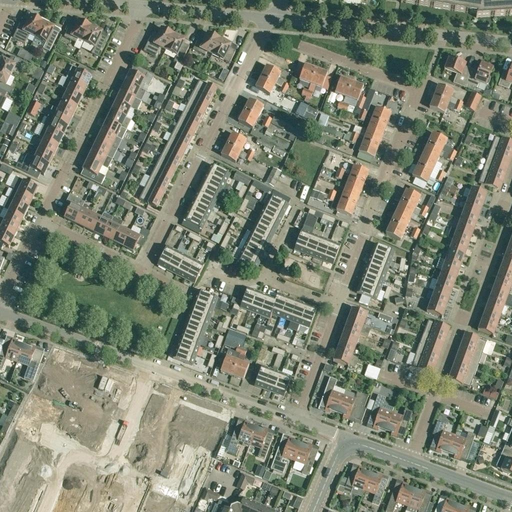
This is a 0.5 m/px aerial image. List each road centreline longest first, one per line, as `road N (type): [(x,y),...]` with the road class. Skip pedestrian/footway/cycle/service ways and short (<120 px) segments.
road 1 (residential): [(140,271),(270,19)]
road 2 (residential): [(511,42),(270,19)]
road 3 (residential): [(38,222),(143,6)]
road 4 (residential): [(338,306),(419,90)]
road 5 (residential): [(338,306),(262,276),(300,200),(283,192)]
road 6 (residential): [(153,367),(0,312)]
road 7 (residential): [(296,419),(153,367)]
road 8 (residential): [(270,19),(143,6)]
road 9 (residential): [(419,90),(301,46)]
road 10 (residential): [(462,320),(474,314),(509,221),(503,210)]
road 11 (residential): [(462,320),(457,308),(492,214),(503,210)]
road 12 (residential): [(296,419),(338,306)]
